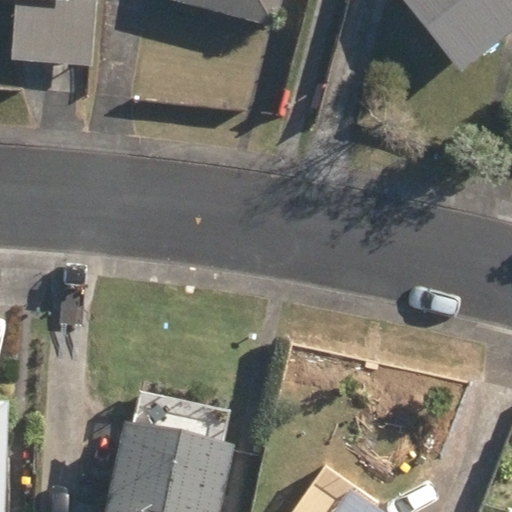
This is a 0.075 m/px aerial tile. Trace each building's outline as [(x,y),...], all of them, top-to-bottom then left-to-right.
[(12,64),(93,70),(99,0),(92,0),(0,0),(17,1),(12,64)] [(170,0),(169,6),(277,35),(285,0),(170,0)] [(511,0),(399,0),(459,78),(511,36),(511,0)] [(106,511),(217,511),(235,433),(130,409),(106,511)] [(394,511),(351,481),(329,511),(394,511)]
